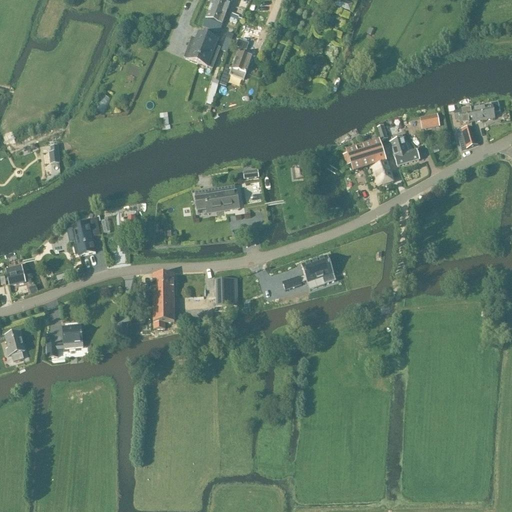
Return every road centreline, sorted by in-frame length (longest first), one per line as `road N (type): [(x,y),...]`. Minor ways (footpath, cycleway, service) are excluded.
road 1 (tertiary): [(0,311),(113,273),(220,266),(316,240),(511,140)]
road 2 (track): [(492,306),(395,310),(404,197)]
